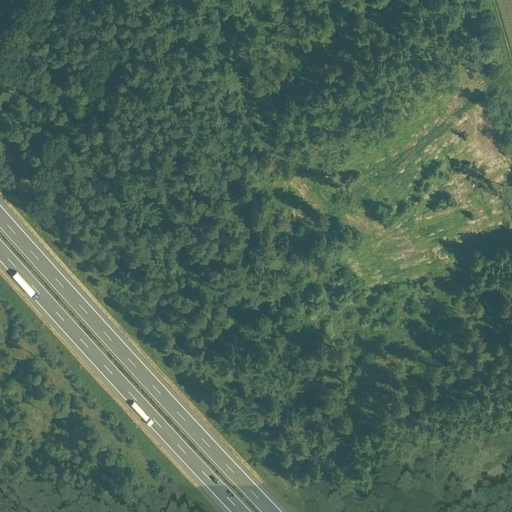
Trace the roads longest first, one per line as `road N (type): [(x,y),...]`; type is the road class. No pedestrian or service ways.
road 1 (motorway): [(271,511),(0,215)]
road 2 (motorway): [(0,250),(241,511)]
